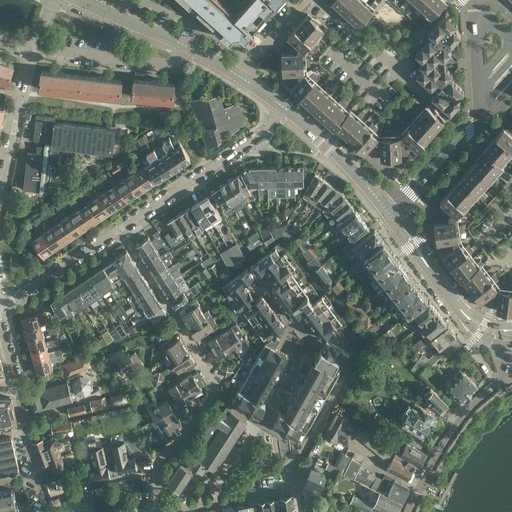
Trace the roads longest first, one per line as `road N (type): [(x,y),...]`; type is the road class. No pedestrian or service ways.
road 1 (residential): [(0,306),(258,137),(282,107)]
road 2 (secondary): [(504,336),(464,315),(391,216)]
road 3 (residential): [(31,51),(172,65),(184,45)]
road 4 (residential): [(409,511),(454,430),(503,379)]
road 5 (secondary): [(391,216),(282,107)]
road 6 (residential): [(31,51),(0,196)]
road 7 (residential): [(149,511),(147,502),(215,392)]
road 8 (residential): [(469,131),(479,109),(472,5)]
road 9 (residential): [(297,488),(172,511)]
